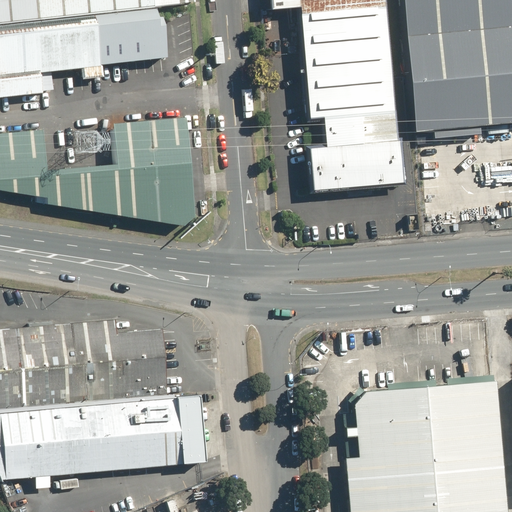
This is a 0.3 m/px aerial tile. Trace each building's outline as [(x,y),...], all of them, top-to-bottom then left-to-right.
[(0,0),(0,23),(157,7),(173,5),(172,0),(0,0)] [(389,141),(377,0),(266,0),(267,10),(294,8),(303,123),(319,121),(321,147),(389,141)] [(511,0),(392,0),(396,32),(511,22),(511,0)] [(157,7),(0,23),(0,97),(39,93),(37,72),(78,67),(79,79),(98,77),(97,65),(163,58),(157,7)] [(511,22),(396,32),(403,126),(511,116),(511,22)] [(180,225),(190,216),(183,118),(108,123),(113,164),(43,170),(39,130),(0,133),(0,191),(41,198),(41,204),(180,225)] [(395,141),(389,141),(321,147),(304,148),(308,192),(398,184),(395,141)] [(0,324),(0,407),(167,392),(159,324),(115,328),(114,315),(0,324)] [(511,495),(511,380),(495,382),(504,496),(511,495)] [(341,458),(345,511),(501,511),(491,381),(360,391),(349,403),(354,457),(341,458)] [(167,392),(0,407),(0,475),(0,476),(205,458),(198,390),(167,392)]
